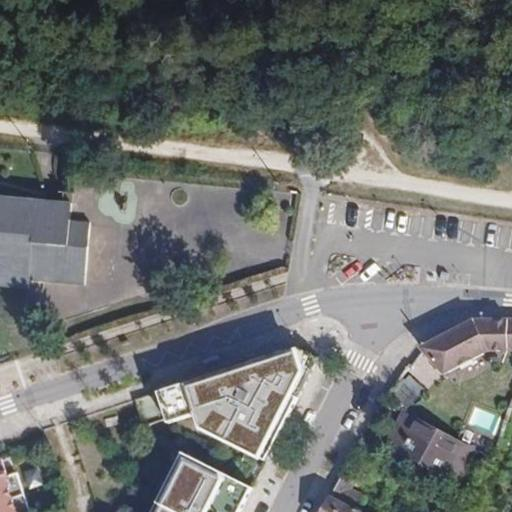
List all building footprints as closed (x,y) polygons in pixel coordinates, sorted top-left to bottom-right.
[(0,288),(29,290),(31,281),(85,285),(87,256),(89,225),(69,223),(72,193),(62,193),(61,204),(3,199),(0,199),(0,288)] [(335,228),(364,230),(366,203),(336,202),(335,228)] [(473,319),(422,347),(446,373),(489,349),(507,350),(511,349),(511,319),(508,320),(473,319)] [(295,347),(138,399),(145,424),(193,412),(198,425),(262,457),(272,436),(303,371),(295,347)] [(489,349),(446,373),(456,384),(493,363),(503,364),(507,350),(489,349)] [(475,406),(468,423),(494,435),(501,417),(475,406)] [(422,421),(402,411),(383,446),(460,485),(477,450),(458,441),(422,421)] [(181,452),(150,511),(239,511),(252,487),(181,452)] [(0,503),(25,495),(17,473),(8,476),(6,470),(0,471),(0,503)] [(345,473),(332,495),(360,511),(368,498),(353,489),(359,480),(345,473)] [(0,511),(30,511),(25,495),(0,503),(0,511)] [(332,495),(323,511),(361,511),(360,511),(332,495)]
